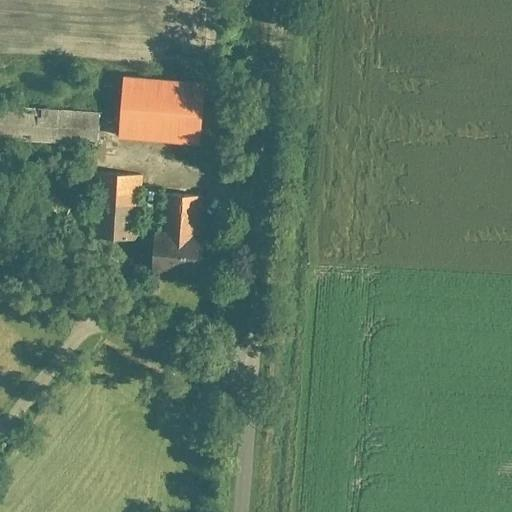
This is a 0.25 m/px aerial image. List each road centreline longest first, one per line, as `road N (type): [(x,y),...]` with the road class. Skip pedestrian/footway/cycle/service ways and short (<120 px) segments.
road 1 (unclassified): [(275,0),(247,379)]
road 2 (unclassified): [(247,379),(161,361),(104,329),(0,240)]
road 3 (residential): [(237,511),(247,379)]
